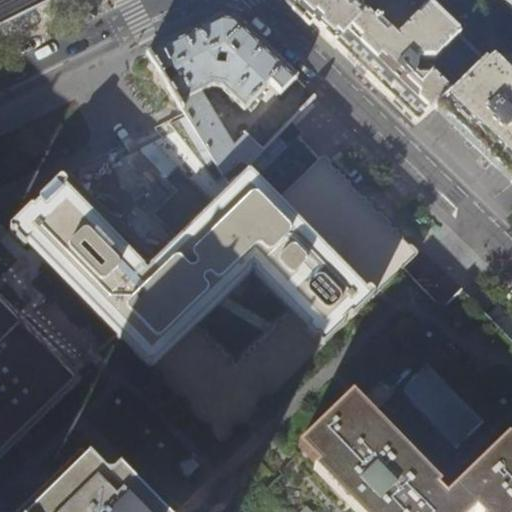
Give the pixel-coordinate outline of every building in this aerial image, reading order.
[(285,0),(286,0),(311,25),(314,27),(351,63),(405,115),(415,125),(434,108),(451,92),(432,73),(419,73),(416,70),(417,63),(420,60),(433,60),(460,36),(447,24),(429,6),(395,36),(382,25),(379,27),(367,16),(368,10),(378,0),(285,0)] [(422,0),(429,6),(447,24),(476,0),(422,0)] [(182,37),(148,54),(153,62),(159,73),(171,93),(221,176),(240,162),(249,166),(264,151),(246,132),(244,133),(247,137),(252,141),(238,155),(235,149),(200,94),(213,88),(222,89),(245,111),(270,86),(282,97),(298,81),(251,35),(235,20),(220,18),(182,37)] [(504,176),(511,184),(511,44),(488,63),(485,60),(451,92),(434,108),(434,109),(452,126),(496,169),(504,176)] [(235,149),(238,155),(252,141),(247,137),(235,149)] [(0,510),(1,511),(24,511),(97,442),(163,510),(167,506),(173,511),(255,511),(253,501),(252,496),(262,486),(283,508),(286,511),(511,511),(511,342),(476,306),(461,291),(441,310),(421,289),(402,270),(419,254),(378,213),(323,157),(310,169),(275,200),(247,170),(166,252),(146,271),(59,181),(31,208),(9,230),(117,336),(71,380),(27,335),(0,307),(0,510)] [(147,511),(146,510),(119,482),(114,487),(108,490),(101,488),(86,471),(50,505),(43,511),(147,511)]
